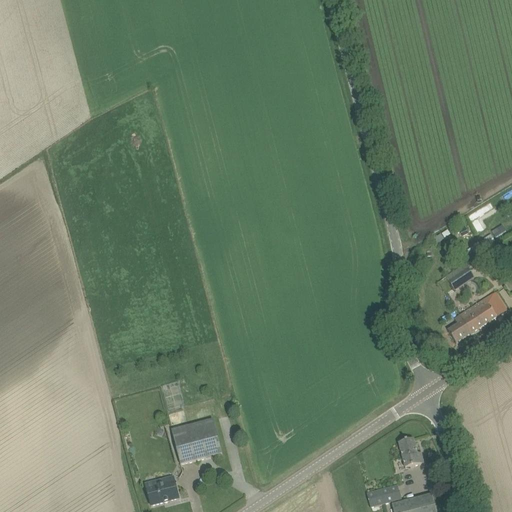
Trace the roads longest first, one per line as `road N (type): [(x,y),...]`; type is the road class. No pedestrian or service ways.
road 1 (unclassified): [(432,390),(403,340),(398,228),(336,0)]
road 2 (tertiary): [(251,511),(432,390)]
road 3 (unclassified): [(472,511),(432,390)]
